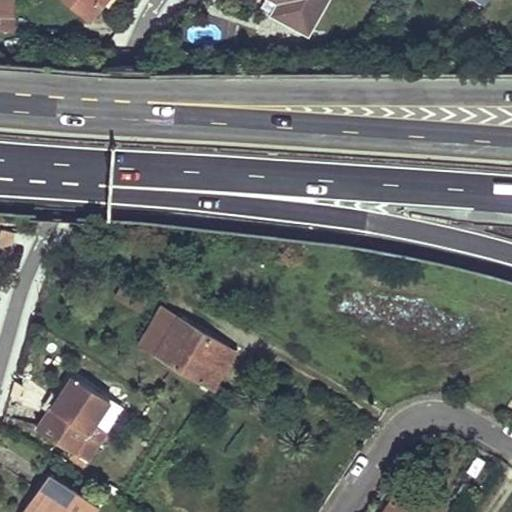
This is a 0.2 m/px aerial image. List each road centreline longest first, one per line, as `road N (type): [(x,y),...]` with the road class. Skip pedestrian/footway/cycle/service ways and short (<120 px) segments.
road 1 (trunk): [(511,92),(186,85),(74,115)]
road 2 (trunk): [(511,147),(74,115)]
road 3 (trunk): [(87,162),(154,191),(298,206),(511,251)]
road 4 (trunk): [(87,162),(511,190)]
road 5 (residential): [(0,356),(47,214),(119,60),(162,0)]
road 6 (residential): [(511,446),(452,416),(419,417),(390,439),(342,511)]
